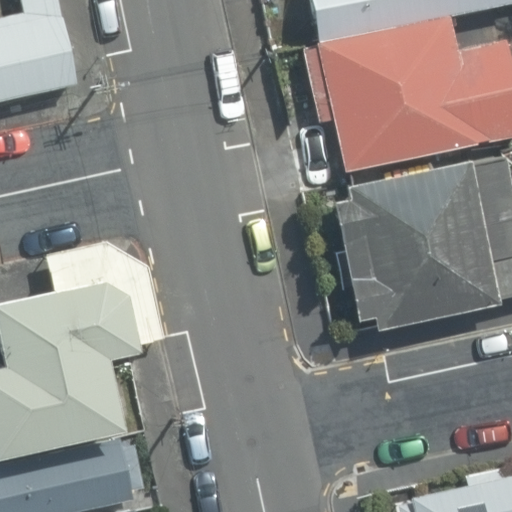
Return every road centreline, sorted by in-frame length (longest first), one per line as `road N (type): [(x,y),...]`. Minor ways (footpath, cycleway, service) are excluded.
road 1 (tertiary): [(265,441),(200,141)]
road 2 (residential): [(265,441),(511,388)]
road 3 (residential): [(200,141),(0,184)]
road 4 (tertiary): [(200,141),(167,0)]
